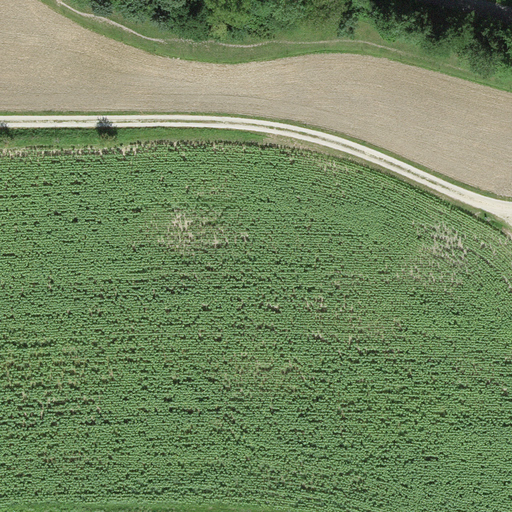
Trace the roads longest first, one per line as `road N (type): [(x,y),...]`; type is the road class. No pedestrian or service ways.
road 1 (track): [(511,222),(364,153),(283,127),(0,122)]
road 2 (unclassified): [(511,31),(341,0)]
